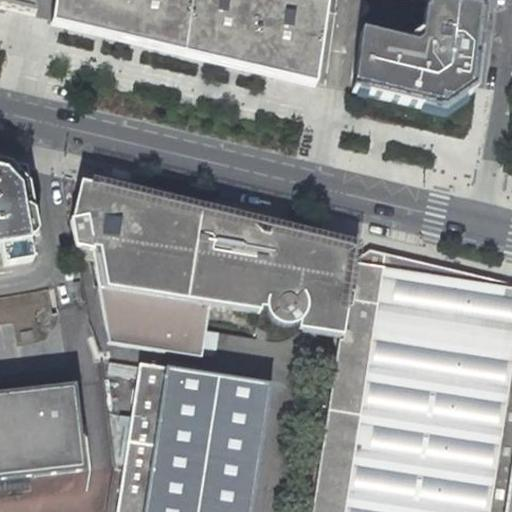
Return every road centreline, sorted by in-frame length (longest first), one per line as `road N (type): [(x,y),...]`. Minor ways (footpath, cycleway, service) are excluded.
road 1 (primary): [(483,228),(0,110)]
road 2 (residential): [(511,34),(483,228)]
